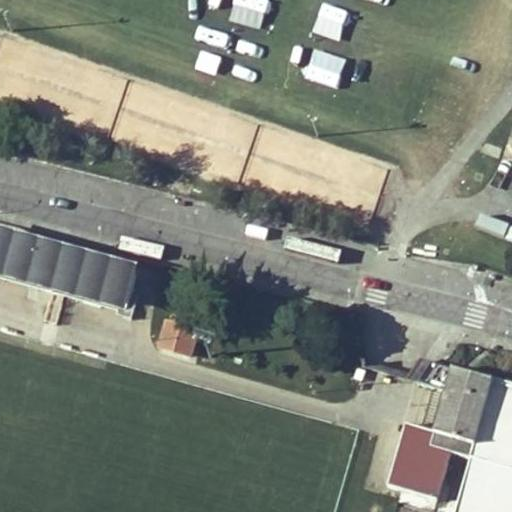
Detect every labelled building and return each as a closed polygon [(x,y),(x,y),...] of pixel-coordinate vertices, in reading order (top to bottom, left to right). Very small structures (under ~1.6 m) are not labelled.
[(466,57),(484,6),(467,0),(432,0),(419,40),(466,57)] [(0,97),(47,110),(63,50),(0,32),(0,97)] [(200,169),(236,182),(245,158),(208,145),(200,169)] [(0,277),(125,312),(135,274),(0,236),(0,277)] [(164,319),(156,348),(192,358),(200,329),(164,319)] [(365,369),(416,383),(430,363),(420,360),(409,374),(367,362),(365,369)] [(511,386),(430,363),(416,383),(420,384),(445,391),(430,446),(469,457),(511,469),(511,386)] [(366,371),(359,369),(355,379),(362,382),(366,371)] [(511,511),(511,469),(469,457),(456,500),(498,511),(511,511)]
